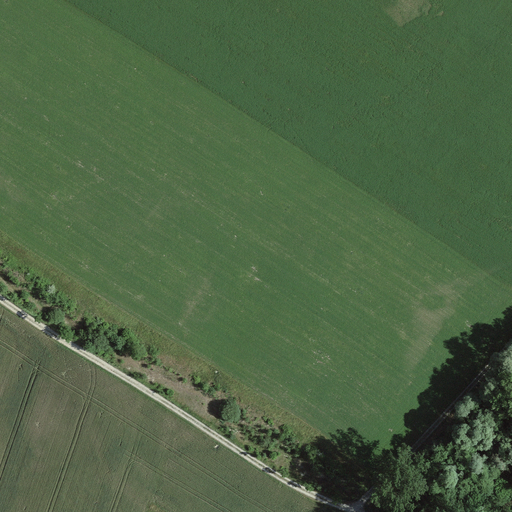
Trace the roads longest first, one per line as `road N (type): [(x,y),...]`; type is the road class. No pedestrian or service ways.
road 1 (track): [(0,298),(270,471),(354,511)]
road 2 (track): [(511,342),(352,511)]
